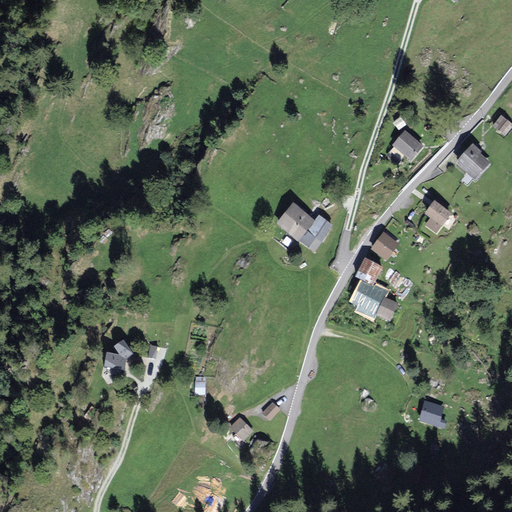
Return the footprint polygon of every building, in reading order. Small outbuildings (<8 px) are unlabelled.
[(511,124),(502,116),(495,125),(506,134),(511,125),(511,124)] [(406,131),(394,144),(411,159),(422,145),(406,131)] [(473,144),(457,162),(475,178),(489,162),(479,153),(481,151),(473,144)] [(432,217),(426,225),(436,232),(451,213),(444,207),(446,204),(438,198),(427,213),(429,215),(432,217)] [(294,203),(279,223),(301,240),(316,220),(311,216),(294,203)] [(316,220),(301,240),(314,250),(332,225),(320,215),(316,220)] [(384,233),(373,249),(387,258),(398,242),(384,233)] [(361,267),(357,275),(374,283),(382,268),(365,259),(361,267)] [(361,284),(352,300),(376,314),(377,312),(385,297),(389,292),(378,286),(375,290),(362,282),(361,284)] [(398,304),(385,297),(377,312),(390,319),(398,304)] [(132,353),(123,341),(117,345),(126,358),(128,356),(132,353)] [(151,345),(149,356),(155,357),(157,347),(151,345)] [(125,357),(108,354),(106,364),(123,367),(125,357)] [(196,377),(196,393),(205,393),(205,377),(196,377)] [(443,407),(426,402),(420,419),(444,427),(445,422),(439,420),(443,407)] [(273,403),(263,412),(270,419),(280,409),(273,403)] [(240,418),(231,427),(244,440),(253,431),(240,418)]
